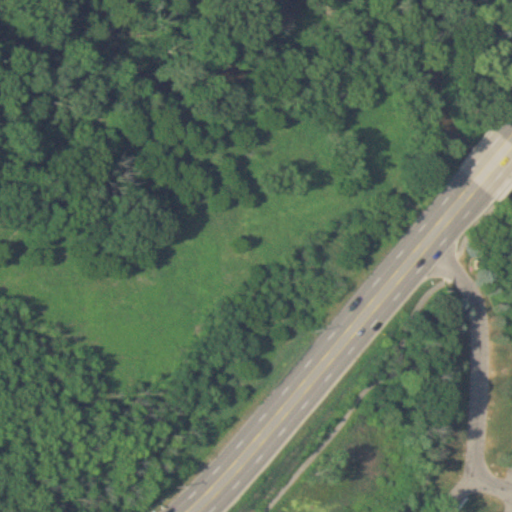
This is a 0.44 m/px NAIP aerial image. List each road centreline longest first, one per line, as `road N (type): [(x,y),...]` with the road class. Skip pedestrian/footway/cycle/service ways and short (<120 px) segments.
road 1 (secondary): [(467,178),(183,511)]
road 2 (residential): [(511,484),(483,466),(476,304),(417,237)]
